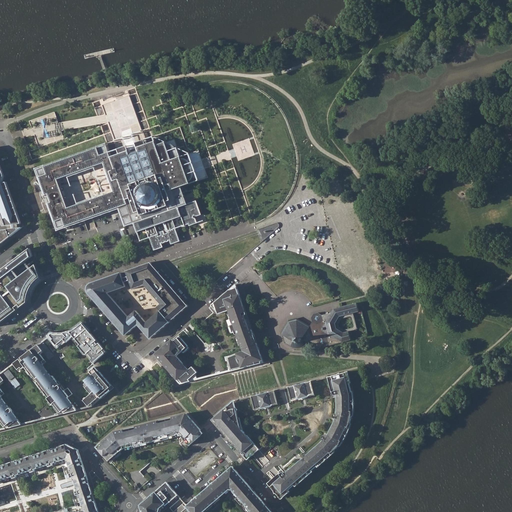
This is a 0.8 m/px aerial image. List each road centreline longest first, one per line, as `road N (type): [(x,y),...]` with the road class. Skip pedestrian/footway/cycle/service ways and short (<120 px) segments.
road 1 (residential): [(273,246),(283,218),(305,197),(333,198),(345,209),(362,276),(324,252),(283,243)]
road 2 (residential): [(0,456),(73,436),(128,505)]
road 3 (residential): [(74,305),(131,357),(197,307)]
